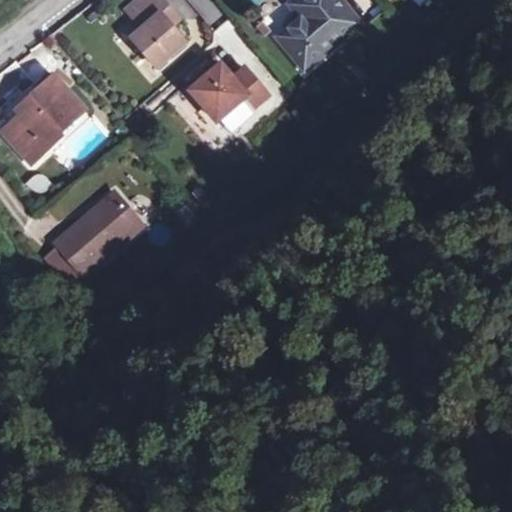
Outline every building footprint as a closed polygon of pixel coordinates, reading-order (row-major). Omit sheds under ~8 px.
[(161,68),(189,44),(176,29),(184,21),(165,0),(146,0),(135,10),(148,26),(145,49),(161,68)] [(313,68),(364,24),(343,0),(307,0),(317,13),(287,39),(313,68)] [(218,131),(268,92),(246,63),(233,73),(222,59),(184,88),(218,131)] [(84,115),(53,80),(27,104),(31,108),(20,119),(1,135),(31,168),(61,140),(59,138),(84,115)] [(15,114),(20,119),(31,108),(27,104),(15,114)] [(302,104),(290,112),(305,134),(317,125),(302,104)] [(53,250),(81,283),(142,230),(115,198),(53,250)] [(186,204),(174,214),(186,229),(198,219),(186,204)] [(81,283),(53,250),(42,260),(69,293),(81,283)]
